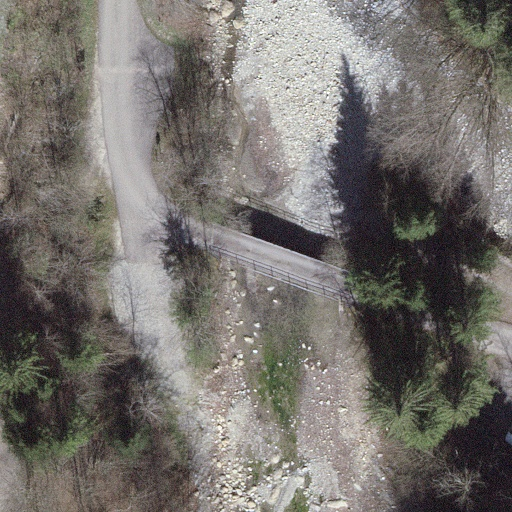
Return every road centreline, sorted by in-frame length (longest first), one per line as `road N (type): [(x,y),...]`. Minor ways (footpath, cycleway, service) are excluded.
road 1 (unclassified): [(172,220),(511,338)]
road 2 (unclassified): [(172,220),(137,177),(118,0)]
